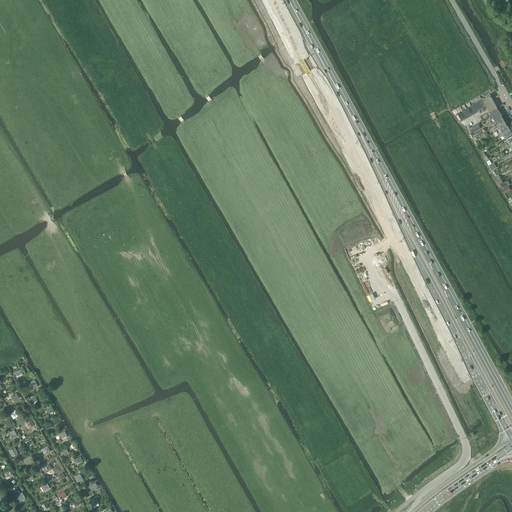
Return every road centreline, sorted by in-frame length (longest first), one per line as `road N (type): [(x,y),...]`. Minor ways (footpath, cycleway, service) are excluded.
road 1 (secondary): [(270,0),(455,334)]
road 2 (secondary): [(511,411),(362,135)]
road 3 (secondary): [(362,135),(455,334)]
road 4 (secondary): [(362,135),(290,0)]
road 5 (primary): [(511,439),(411,511)]
